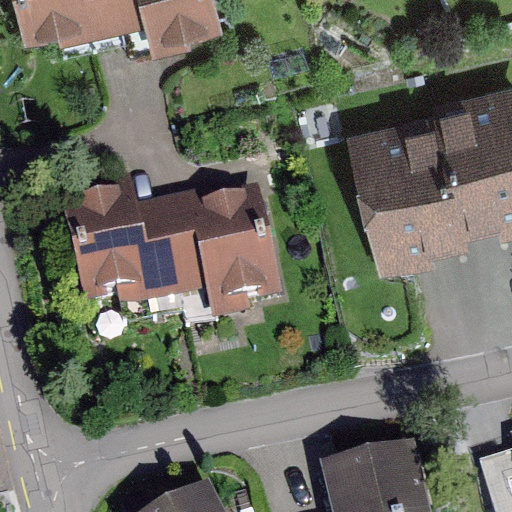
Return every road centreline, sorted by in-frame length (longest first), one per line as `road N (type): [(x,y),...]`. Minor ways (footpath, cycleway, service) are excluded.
road 1 (residential): [(40,475),(269,422),(511,380)]
road 2 (residential): [(40,475),(0,294)]
